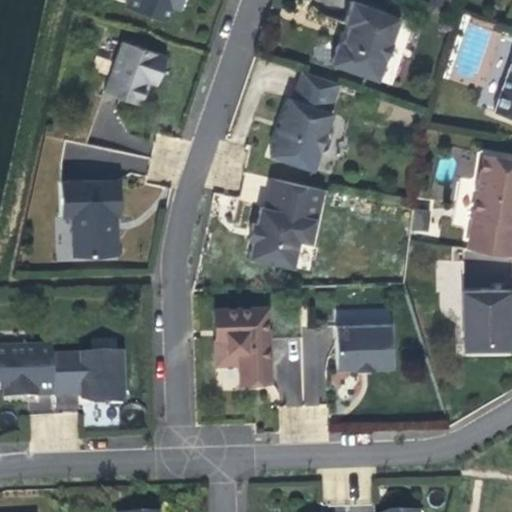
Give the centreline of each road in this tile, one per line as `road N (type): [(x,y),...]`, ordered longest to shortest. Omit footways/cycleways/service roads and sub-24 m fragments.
road 1 (residential): [(182,461),(176,274),(189,203),(260,0)]
road 2 (residential): [(229,459),(436,453),(511,410)]
road 3 (track): [(0,253),(56,0)]
road 4 (residential): [(0,474),(182,461)]
road 5 (track): [(0,278),(176,274)]
